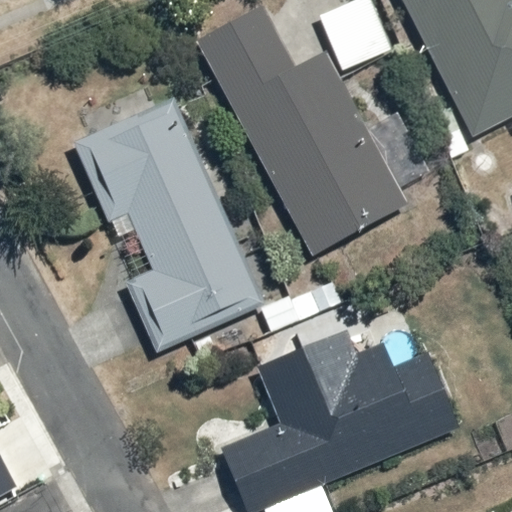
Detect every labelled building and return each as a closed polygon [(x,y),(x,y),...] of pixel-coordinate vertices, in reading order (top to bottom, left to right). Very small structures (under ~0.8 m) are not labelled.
[(353,0),(323,12),(347,69),(392,47),(373,0),(353,0)] [(511,0),(414,0),(480,136),(511,120),(511,0)] [(204,45),(314,247),(407,202),(323,48),(300,61),(271,8),(204,45)] [(223,131),(197,143),(180,105),(166,111),(153,78),(89,104),(102,137),(82,145),(122,232),(139,226),(155,267),(134,275),(162,344),(268,302),(219,192),(245,181),(223,131)] [(259,310),(273,343),(257,349),(284,418),(225,442),(252,511),(460,428),(404,290),(351,312),(338,279),(259,310)] [(0,473),(14,465),(0,440),(0,473)]
